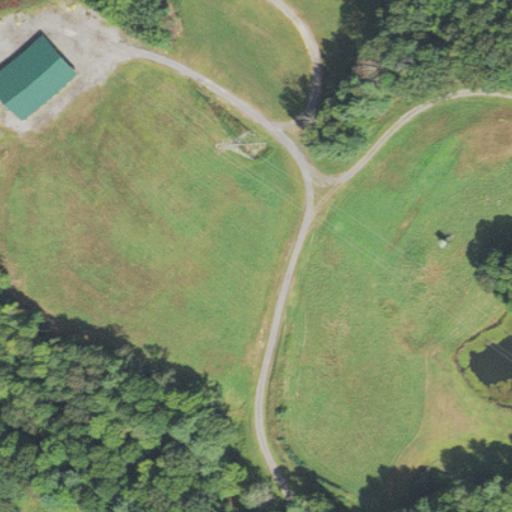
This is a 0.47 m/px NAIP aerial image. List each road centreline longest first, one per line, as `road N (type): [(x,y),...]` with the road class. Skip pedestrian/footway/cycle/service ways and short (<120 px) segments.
road 1 (residential): [(293,511),(255,405),(309,203),(300,154),(229,91),(129,43)]
road 2 (residential): [(304,179),(338,178),(416,107),(457,91),(511,94)]
